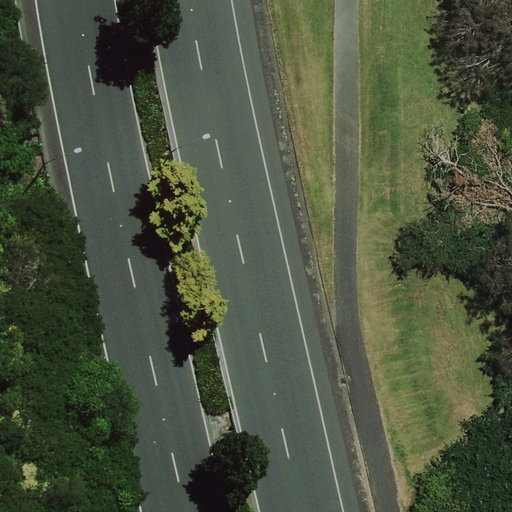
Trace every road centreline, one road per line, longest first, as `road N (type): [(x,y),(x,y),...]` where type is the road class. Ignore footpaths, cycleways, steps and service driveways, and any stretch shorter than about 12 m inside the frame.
road 1 (primary): [(173,511),(64,0)]
road 2 (primary): [(205,0),(242,249),(309,511)]
